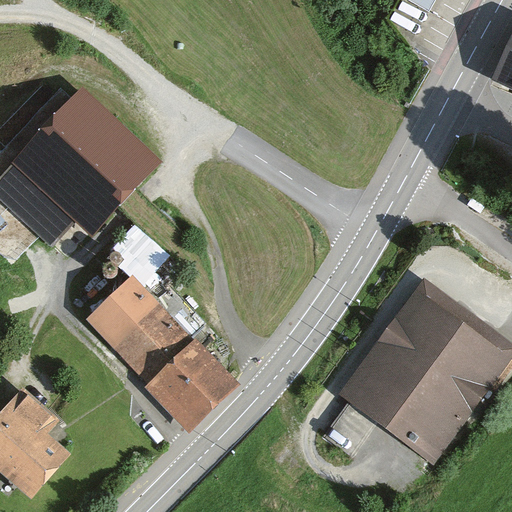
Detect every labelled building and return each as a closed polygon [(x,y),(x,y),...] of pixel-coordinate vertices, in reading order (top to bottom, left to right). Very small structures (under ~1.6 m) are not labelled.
[(434,0),(409,0),(428,11),(434,0)] [(511,49),(499,78),(511,83),(511,49)] [(152,161),(79,96),(15,167),(88,232),(152,161)] [(112,255),(147,286),(170,261),(135,230),(112,255)] [(228,385),(134,283),(94,319),(188,421),(228,385)] [(507,350),(426,291),(352,391),(433,450),(507,350)] [(22,394),(0,419),(0,462),(33,490),(64,454),(40,434),(53,420),(22,394)]
